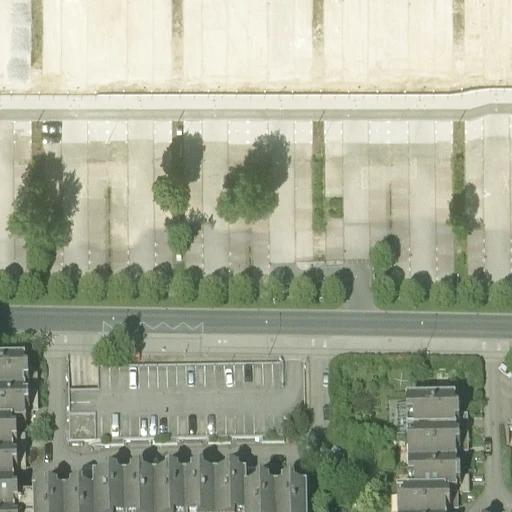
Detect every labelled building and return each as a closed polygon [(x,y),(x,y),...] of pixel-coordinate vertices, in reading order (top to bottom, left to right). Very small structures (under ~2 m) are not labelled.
[(31,425),(0,424),(0,455),(32,455),(32,446),(37,446),(36,432),(31,431),(31,425)] [(32,455),(0,455),(0,483),(19,483),(32,483),(32,472),(37,472),(37,461),(32,461),(32,455)] [(417,467),(418,496),(470,495),(470,465),(417,467)] [(0,483),(0,511),(19,511),(19,507),(24,507),(24,492),(19,492),(19,483),(0,483)] [(418,496),(418,511),(470,511),(470,495),(418,496)]
